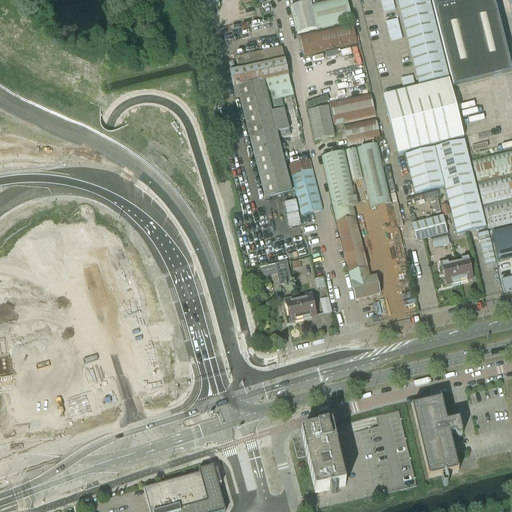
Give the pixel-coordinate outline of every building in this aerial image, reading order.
[(220,7),(217,0),(187,0),(192,15),(220,7)] [(338,0),(312,7),(311,2),(290,7),(297,34),(352,22),(346,0),(338,0)] [(393,0),(381,0),(384,12),(396,9),(393,0)] [(428,0),(397,0),(418,85),(448,78),(428,0)] [(430,0),(453,88),(511,73),(493,0),(430,0)] [(398,19),(386,21),(391,40),(402,38),(398,19)] [(352,22),(298,36),(304,57),(357,44),(352,22)] [(238,70),(229,72),(235,100),(239,99),(264,200),(292,193),(278,139),(290,136),(284,110),(272,113),(267,94),(270,93),(272,102),(294,96),(281,48),(235,58),(238,70)] [(463,138),(448,80),(382,98),(397,156),(463,138)] [(370,93),(329,103),(334,126),(375,117),(370,93)] [(309,103),(310,110),(328,106),(327,100),(319,102),(318,101),(309,103)] [(307,112),(314,141),(335,137),(328,108),(307,112)] [(343,125),(348,147),(381,140),(376,118),(343,125)] [(485,229),(463,141),(434,149),(444,188),(456,236),(485,229)] [(378,144),(355,150),(362,180),(369,210),(392,204),(378,144)] [(444,188),(434,149),(404,156),(414,196),(444,188)] [(355,150),(345,152),(352,183),(362,180),(355,150)] [(511,151),(472,160),(478,184),(511,176),(511,151)] [(345,152),(321,158),(355,302),(381,296),(376,277),(370,279),(355,219),(353,208),(357,207),(352,183),(345,152)] [(309,161),(287,166),(300,216),(322,211),(309,161)] [(511,176),(478,184),(483,207),(511,200),(511,176)] [(437,192),(407,200),(408,205),(438,197),(437,192)] [(511,200),(483,207),(488,231),(492,230),(511,225),(511,200)] [(284,204),(290,227),(301,224),(296,201),(284,204)] [(449,216),(447,205),(441,207),(443,217),(449,216)] [(446,235),(442,218),(411,226),(415,243),(446,235)] [(511,228),(491,234),(498,263),(511,259),(511,228)] [(485,266),(495,264),(487,232),(477,235),(485,266)] [(447,236),(431,240),(433,250),(449,246),(447,236)] [(473,280),(470,268),(472,267),(470,259),(455,263),(460,284),(469,282),(469,281),(473,280)] [(302,269),(301,261),(292,263),(293,270),(302,269)] [(292,284),(287,265),(286,262),(274,265),(279,287),(292,284)] [(452,286),(460,284),(455,263),(441,266),(442,274),(444,274),(447,286),(452,285),(452,286)] [(261,279),(259,269),(252,271),(254,280),(261,279)] [(324,277),(316,279),(317,287),(325,285),(324,277)] [(511,277),(501,280),(504,292),(511,289),(511,277)] [(313,296),(298,300),(304,321),(312,319),(311,317),(317,316),(314,305),(315,304),(313,296)] [(332,314),(329,299),(320,301),(323,316),(332,314)] [(295,323),(304,321),(298,300),(284,303),(286,310),(287,310),(290,322),(295,321),(295,323)] [(458,473),(449,436),(455,435),(455,436),(455,437),(456,437),(457,438),(458,438),(459,438),(460,438),(461,438),(461,437),(462,436),(462,435),(462,434),(459,421),(446,424),(441,401),(411,408),(428,480),(458,473)] [(416,487),(399,416),(398,412),(375,417),(378,427),(368,430),(384,495),(416,487)] [(342,470),(338,451),(337,452),(331,428),(327,428),(323,429),(320,429),(299,434),(300,439),(306,463),(307,463),(315,494),(345,487),(341,470),(342,470)] [(199,475),(143,490),(149,511),(224,511),(220,496),(221,495),(222,494),(222,493),(221,492),(221,491),(220,491),(219,491),(217,486),(221,485),(217,470),(213,471),(213,468),(198,472),(199,475)]
